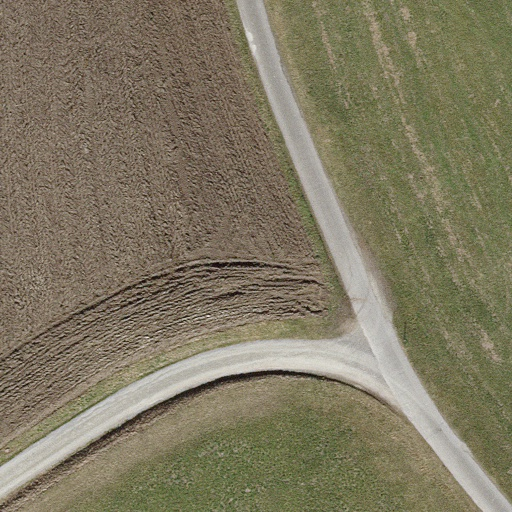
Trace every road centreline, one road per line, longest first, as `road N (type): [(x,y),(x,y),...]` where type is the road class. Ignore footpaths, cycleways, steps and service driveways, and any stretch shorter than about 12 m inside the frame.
road 1 (track): [(494,511),(394,371),(284,116),(246,0)]
road 2 (track): [(0,484),(132,397),(226,358),(300,351),(394,371)]
